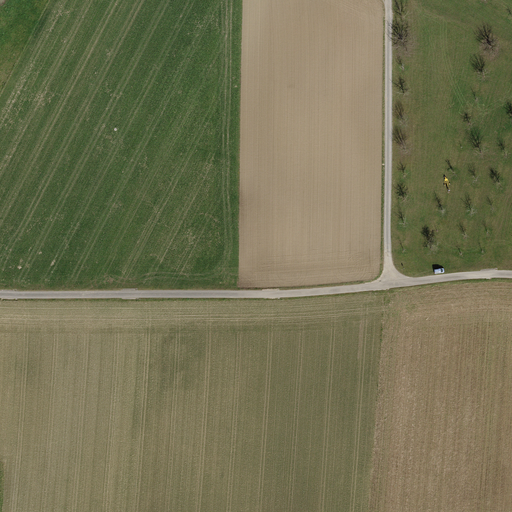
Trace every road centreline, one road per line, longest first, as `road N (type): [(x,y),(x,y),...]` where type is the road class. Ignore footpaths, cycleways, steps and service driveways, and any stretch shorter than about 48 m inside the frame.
road 1 (track): [(511,274),(257,294),(0,294)]
road 2 (track): [(385,0),(390,284)]
